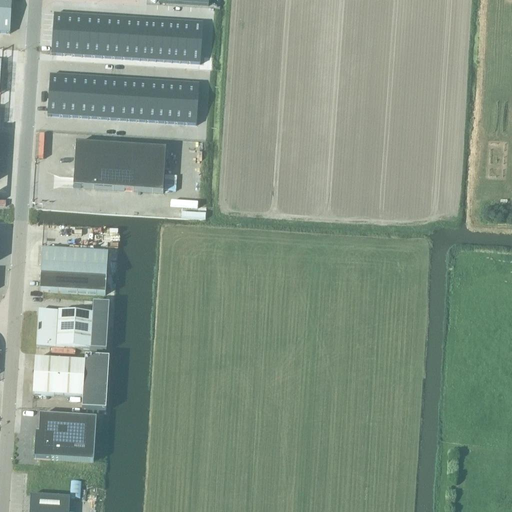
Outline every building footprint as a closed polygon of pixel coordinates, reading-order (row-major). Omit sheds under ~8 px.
[(0,0),(0,33),(9,34),(11,14),(11,0),(0,0)] [(54,15),(52,56),(132,61),(200,65),(202,25),(54,15)] [(199,86),(50,76),(48,117),(196,127),(199,86)] [(163,194),(166,150),(121,147),(76,145),(74,178),(73,188),(116,191),(163,194)] [(108,253),(42,250),(40,292),(105,296),(108,253)] [(42,312),(40,348),(57,349),(90,351),(106,352),(107,331),(109,305),(94,304),(93,315),(59,313),(42,312)] [(85,364),(35,361),(33,396),(83,399),(82,412),(107,413),(111,360),(85,358),(85,364)] [(39,435),(36,434),(34,460),(93,464),(96,420),(40,416),(39,435)] [(27,466),(25,497),(30,497),(29,511),(69,511),(70,499),(101,501),(103,471),(27,466)]
